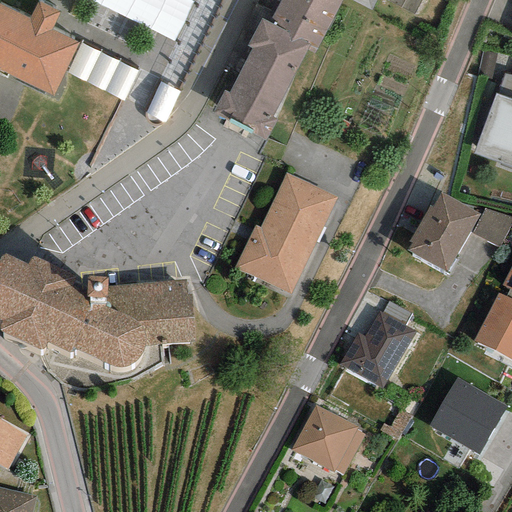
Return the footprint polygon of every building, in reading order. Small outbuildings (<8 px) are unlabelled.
[(314,54),(342,1),(340,0),(279,0),(268,22),(310,43),(306,50),(314,54)] [(376,0),(340,0),(342,1),(341,0),(351,0),(371,10),(376,0)] [(30,22),(0,6),(0,73),(53,99),(80,44),(54,31),(63,13),(40,2),(30,22)] [(272,117),(306,50),(310,43),(268,22),(260,18),(247,45),(251,48),(228,93),(223,91),(212,114),(266,141),(277,119),(272,117)] [(511,75),(504,74),(497,96),(511,101),(511,75)] [(166,108),(178,84),(163,76),(151,101),(166,108)] [(511,101),(497,96),(494,95),(473,154),(499,163),(498,165),(511,170),(511,101)] [(336,197),(285,172),(259,227),(255,225),(234,267),(289,294),(336,197)] [(479,215),(441,192),(439,195),(432,207),(429,205),(408,242),(411,244),(407,251),(445,274),(479,215)] [(511,219),(485,208),(472,233),(499,247),(511,219)] [(86,281),(32,256),(26,264),(4,253),(0,256),(0,320),(1,321),(0,324),(0,331),(0,332),(38,349),(41,349),(44,346),(46,343),(70,353),(75,350),(102,362),(116,367),(124,367),(132,364),(139,359),(143,352),(144,346),(193,340),(191,294),(186,295),(185,281),(106,286),(107,278),(87,277),(86,281)] [(511,263),(501,285),(511,290),(511,263)] [(511,301),(497,294),(472,341),(511,360),(511,301)] [(415,332),(379,311),(364,338),(358,334),(339,366),(382,390),(415,332)] [(505,407),(455,379),(428,426),(478,454),(505,407)] [(357,427),(314,405),(290,451),(333,473),(334,471),(342,475),(363,435),(355,431),(357,427)] [(0,466),(8,471),(29,436),(0,419),(0,466)] [(32,511),(37,497),(0,487),(0,511),(32,511)]
